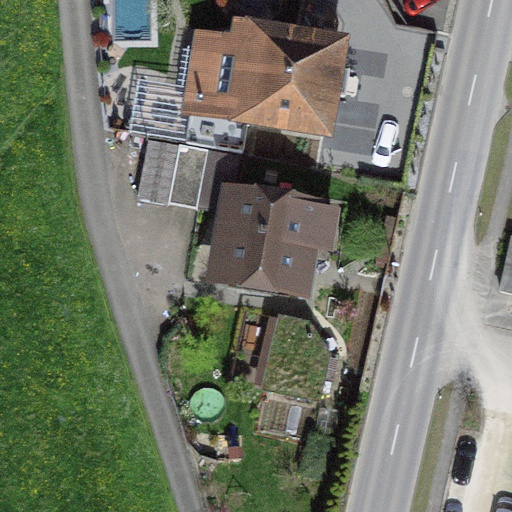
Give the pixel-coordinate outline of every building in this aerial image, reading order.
[(224,56),(195,50),(180,126),(324,154),(343,58),(228,35),(224,56)] [(206,157),(152,144),(138,199),(193,212),(206,157)] [(336,220),(211,205),(199,305),(304,317),(310,271),(330,274),(336,220)] [(511,248),(500,291),(511,294),(511,248)] [(308,329),(280,326),(267,386),(318,402),(327,359),(308,329)]
